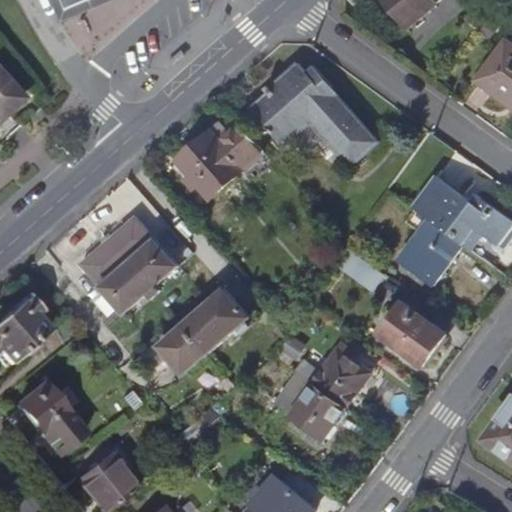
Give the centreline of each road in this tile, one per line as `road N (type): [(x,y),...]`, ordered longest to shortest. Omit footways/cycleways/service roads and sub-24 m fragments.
road 1 (tertiary): [(287,0),(0,254)]
road 2 (residential): [(292,0),(511,169)]
road 3 (residential): [(511,325),(421,449)]
